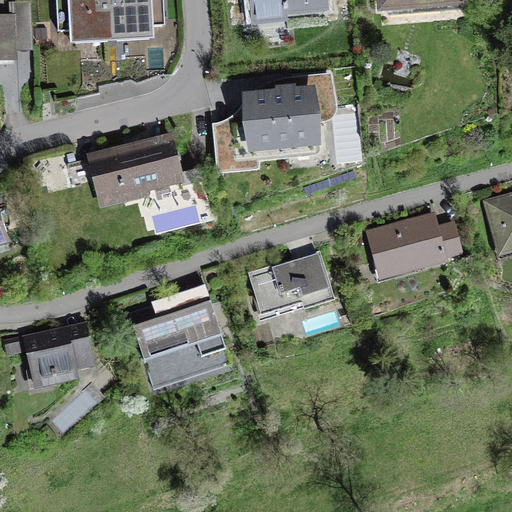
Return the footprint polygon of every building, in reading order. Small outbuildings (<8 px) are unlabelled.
[(55,0),(58,41),(113,38),(110,0),(55,0)] [(161,0),(110,0),(113,38),(164,35),(161,0)] [(338,0),(258,0),(261,30),(341,22),(338,0)] [(484,0),(384,0),(386,18),(485,12),(484,0)] [(24,19),(0,20),(0,63),(25,63),(24,19)] [(297,97),(250,102),(256,155),(323,148),(318,100),(334,98),(332,75),(295,78),(297,97)] [(171,131),(83,157),(98,207),(186,182),(171,131)] [(511,191),(482,200),(499,258),(511,253),(511,191)] [(464,220),(446,225),(443,212),(372,233),(385,280),(457,259),(474,254),(464,220)] [(306,307),(332,299),(318,255),(252,275),(263,313),(303,301),(306,307)] [(231,365),(210,302),(178,312),(175,301),(129,316),(154,390),(231,365)] [(94,366),(85,324),(83,324),(86,336),(68,340),(65,328),(64,328),(64,330),(27,339),(26,336),(25,337),(35,381),(55,377),(56,382),(75,378),(75,380),(77,379),(75,369),(92,365),(92,367),(94,366)]
